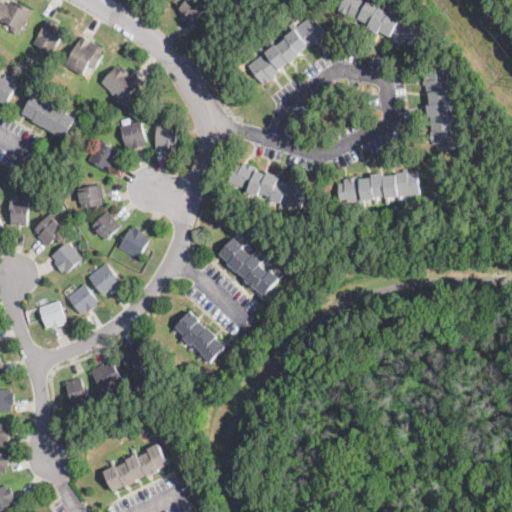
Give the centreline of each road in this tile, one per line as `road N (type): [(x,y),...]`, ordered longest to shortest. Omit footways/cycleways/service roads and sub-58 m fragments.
road 1 (residential): [(91,0),(171,55),(198,89),(206,129),(176,256),(157,284),(134,312),(37,365)]
road 2 (residential): [(79,511),(44,462),(41,389),(14,308),(15,270)]
